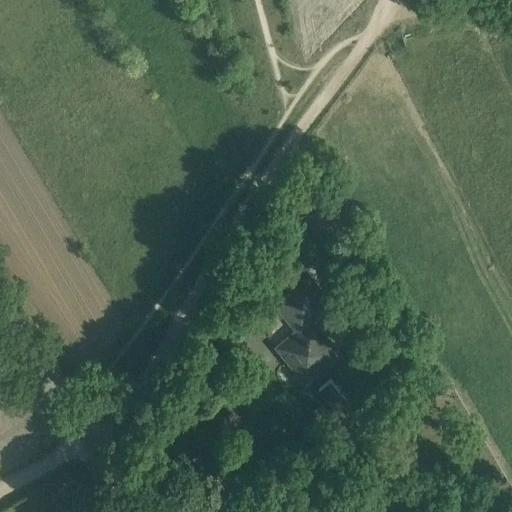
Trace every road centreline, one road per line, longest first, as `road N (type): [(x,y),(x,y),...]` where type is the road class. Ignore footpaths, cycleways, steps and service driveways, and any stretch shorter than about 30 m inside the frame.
road 1 (track): [(0,485),(89,427),(368,37)]
road 2 (unclassified): [(146,511),(0,303)]
road 3 (track): [(511,12),(456,14),(388,2)]
